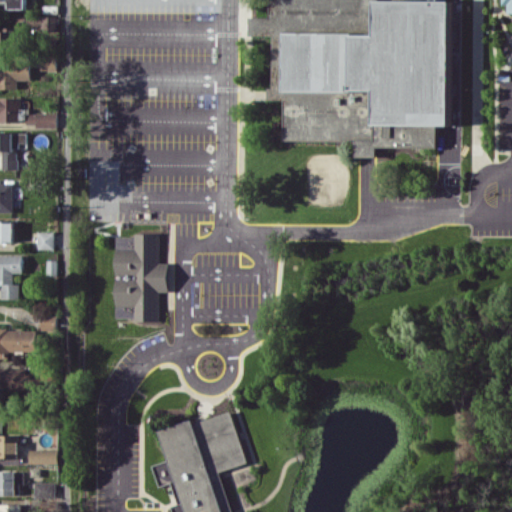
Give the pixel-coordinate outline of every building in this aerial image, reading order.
[(0,0),(0,7),(7,7),(7,8),(26,9),(26,0),(0,0)] [(269,0),(269,16),(249,16),(249,34),(272,34),(272,88),(267,88),(267,93),(267,99),(283,99),(282,139),(355,138),(355,155),(375,155),(375,145),(435,144),(435,125),(447,125),(448,0),(269,0)] [(58,16),(39,16),(39,30),(59,29),(58,16)] [(0,50),(17,51),(17,31),(0,30),(0,50)] [(40,53),(39,69),(57,71),(58,55),(40,53)] [(0,87),(19,88),(20,62),(0,61),(0,87)] [(0,121),(21,122),(21,98),(0,97),(0,121)] [(58,113),(27,112),(27,126),(57,126),(58,113)] [(4,169),(18,168),(18,144),(28,144),(28,132),(0,132),(0,150),(3,150),(4,169)] [(14,182),(0,182),(0,211),(14,212),(14,182)] [(0,242),(14,242),(15,221),(0,220),(0,242)] [(55,231),(39,231),(38,249),(55,249),(55,231)] [(117,236),(117,316),(135,316),(135,320),(159,320),(159,291),(168,291),(167,261),(159,261),(159,233),(134,233),(134,236),(117,236)] [(24,255),(0,254),(0,284),(2,284),(2,298),(20,298),(20,283),(14,283),(15,273),(24,273),(24,255)] [(58,259),(48,259),(48,274),(58,274),(58,259)] [(42,330),(58,329),(58,314),(42,315),(42,330)] [(0,357),(10,358),(10,350),(37,350),(38,329),(0,328),(0,357)] [(27,367),(0,367),(0,388),(35,388),(35,376),(27,376),(27,367)] [(173,511),(171,505),(177,504),(176,502),(171,483),(158,486),(152,465),(167,460),(157,430),(190,419),(191,423),(230,409),(247,461),(218,472),(220,475),(232,511),(173,511)] [(19,434),(0,434),(0,457),(20,457),(19,434)] [(31,463),(59,463),(59,449),(31,449),(31,463)] [(0,494),(17,494),(17,482),(25,482),(26,471),(0,470),(0,494)] [(35,497),(56,498),(57,482),(36,481),(35,497)] [(21,511),(22,503),(0,504),(0,511),(21,511)]
